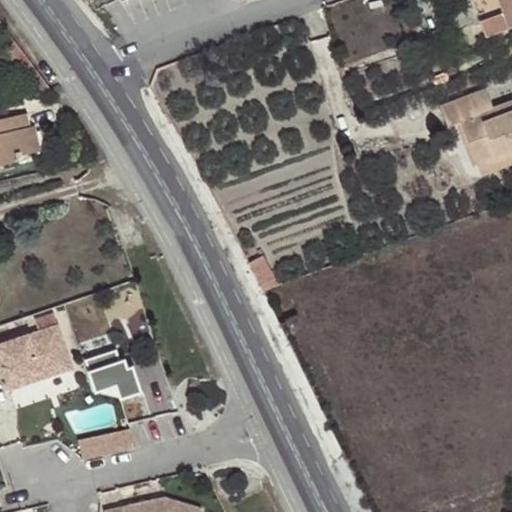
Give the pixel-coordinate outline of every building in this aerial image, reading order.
[(511,27),(511,0),(499,0),(505,14),(483,21),(489,36),(511,27)] [(511,46),(500,51),(503,61),(511,57),(511,46)] [(11,59),(30,84),(45,80),(39,72),(22,51),(11,59)] [(30,84),(37,94),(52,91),(45,80),(30,84)] [(479,165),(511,151),(511,102),(496,109),(487,89),(442,107),(450,127),(463,122),(479,165)] [(0,164),(18,161),(17,156),(39,151),(33,126),(29,126),(26,113),(0,118),(0,131),(0,133),(0,132),(0,164)] [(511,165),(511,151),(479,165),(484,176),(511,165)] [(264,256),(250,264),(264,291),(280,286),(264,256)] [(0,376),(5,375),(7,380),(41,368),(44,377),(72,367),(58,323),(0,342),(0,376)] [(116,350),(87,359),(96,390),(119,383),(123,397),(142,391),(134,364),(129,366),(126,358),(119,360),(116,350)] [(41,368),(7,380),(10,388),(44,377),(41,368)] [(136,442),(131,428),(111,433),(115,451),(133,448),(132,443),(136,442)] [(115,451),(111,433),(79,440),(84,459),(115,451)] [(199,511),(201,508),(164,497),(164,502),(156,504),(154,499),(104,511),(199,511)]
